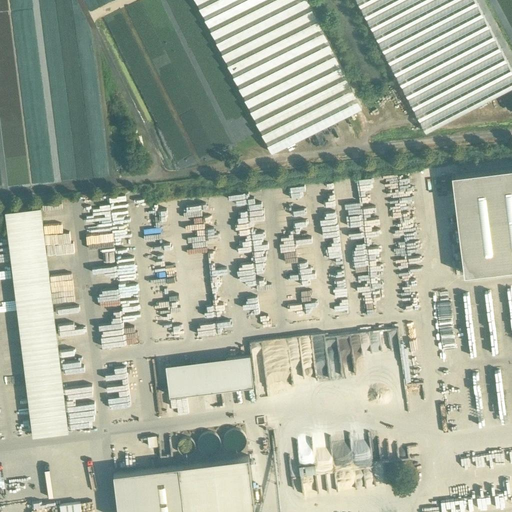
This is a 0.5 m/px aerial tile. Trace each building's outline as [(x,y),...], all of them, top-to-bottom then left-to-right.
[(41,205),(6,209),(33,434),(68,430),(41,205)] [(229,366),(167,374),(170,394),(254,384),(250,353),(227,355),(229,366)] [(236,450),(245,433),(234,427),(229,436),(232,438),(228,445),(236,450)] [(185,461),(209,459),(208,449),(210,449),(210,441),(205,442),(204,435),(187,437),(189,454),(185,455),(185,461)] [(255,511),(248,455),(178,464),(184,511),(255,511)] [(184,511),(178,464),(114,471),(118,511),(184,511)] [(77,511),(77,501),(58,502),(58,511),(77,511)]
